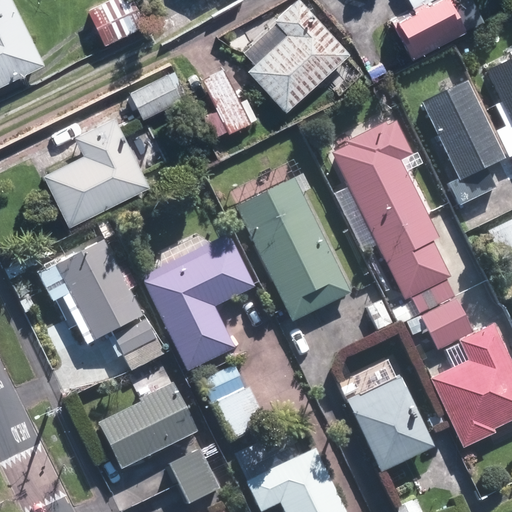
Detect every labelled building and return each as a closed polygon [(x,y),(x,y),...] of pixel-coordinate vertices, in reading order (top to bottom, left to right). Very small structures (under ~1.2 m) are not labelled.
[(0,0),(0,77),(40,58),(12,0),(0,0)] [(134,0),(91,0),(85,3),(102,39),(143,19),(134,0)] [(282,105),(346,47),(302,0),(283,0),(269,12),(282,27),(242,63),(282,105)] [(417,0),(388,15),(408,53),(462,26),(448,0),(417,0)] [(502,11),(489,18),(496,30),(509,23),(502,11)] [(511,53),(483,67),(511,127),(511,53)] [(247,116),(220,62),(198,73),(224,128),(247,116)] [(126,86),(139,114),(179,94),(166,68),(126,86)] [(502,156),(464,77),(418,98),(455,176),(447,180),(457,201),(493,184),(483,164),(502,156)] [(65,220),(145,181),(111,110),(70,130),(79,147),(39,167),(65,220)] [(401,297),(408,293),(416,310),(452,292),(444,276),(448,274),(430,237),(435,234),(396,156),(410,150),(393,117),(328,149),(401,297)] [(223,134),(211,139),(215,150),(228,145),(223,134)] [(347,289),(292,175),(233,203),(288,318),(347,289)] [(511,214),(485,227),(498,255),(511,248),(511,214)] [(100,236),(51,261),(64,288),(90,338),(139,313),(100,236)] [(141,279),(183,367),(230,344),(210,302),(251,283),(229,237),(141,279)] [(453,295),(417,313),(434,345),(470,327),(453,295)] [(379,297),(364,303),(375,327),(389,320),(379,297)] [(410,315),(402,300),(388,308),(395,322),(410,315)] [(416,314),(404,320),(411,332),(422,326),(416,314)] [(143,315),(111,332),(128,367),(161,351),(143,315)] [(429,377),(461,447),(493,432),(490,428),(511,417),(511,368),(492,324),(458,339),(467,359),(429,377)] [(229,440),(265,422),(247,386),(244,387),(233,363),(199,380),(229,440)] [(344,399),(378,471),(433,445),(399,373),(344,399)] [(118,467),(194,431),(171,381),(138,397),(140,400),(96,421),(118,467)] [(345,511),(343,507),(314,446),(244,480),(259,511),(278,502),(283,511),(345,511)] [(176,484),(209,469),(199,448),(167,464),(176,484)] [(209,469),(176,484),(185,504),(218,488),(209,469)]
